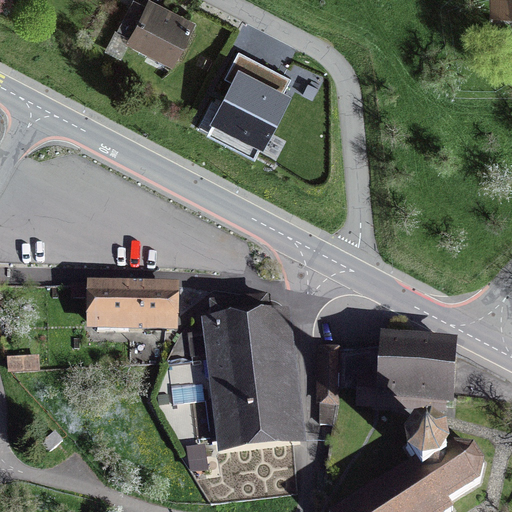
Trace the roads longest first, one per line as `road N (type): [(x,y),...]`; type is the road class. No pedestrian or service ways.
road 1 (residential): [(354,277),(363,235),(350,87),(325,55),(225,0)]
road 2 (tertiary): [(36,111),(323,260)]
road 3 (residential): [(323,260),(305,324),(315,445),(307,511)]
road 4 (residential): [(0,469),(143,511)]
road 5 (tertiary): [(354,277),(484,343)]
